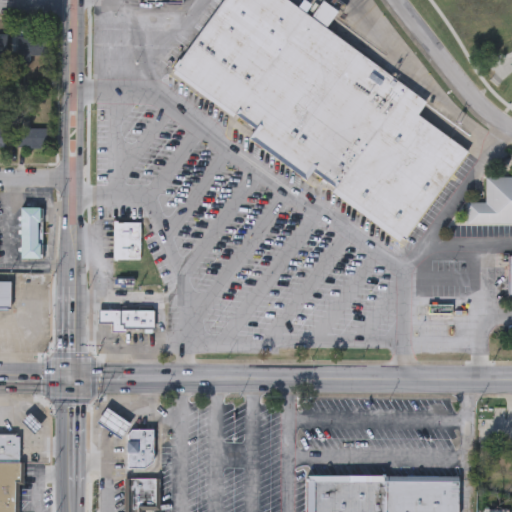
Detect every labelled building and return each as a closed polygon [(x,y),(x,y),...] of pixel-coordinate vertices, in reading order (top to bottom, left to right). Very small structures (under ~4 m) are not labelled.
[(401,243),(306,177),(305,179),(245,137),(252,128),(171,72),(221,0),(291,0),(299,5),(300,3),(307,7),(304,12),(311,16),(322,0),(338,11),(324,30),(425,101),(416,114),(466,150),(401,243)] [(16,35),(45,35),(45,54),(16,54),(16,35)] [(16,126),(43,126),(43,147),(16,147),(16,126)] [(511,175),(511,223),(465,223),(466,201),(484,201),(485,175),(511,175)] [(43,260),(18,260),(18,205),(43,205),(43,260)] [(138,259),(113,259),(113,221),(138,221),(138,259)] [(0,280),(10,280),(10,309),(0,309),(0,280)] [(97,309),(153,309),(153,332),(111,332),(111,323),(97,323),(97,309)] [(128,424),(118,438),(95,422),(104,408),(128,424)] [(143,468),(126,468),(126,430),(151,430),(151,462),(143,468)] [(0,511),(0,433),(19,434),(18,460),(20,460),(18,511),(0,511)] [(305,511),(305,474),(456,474),(456,511),(305,511)] [(122,511),(122,478),(157,478),(157,510),(139,510),(139,511),(122,511)]
